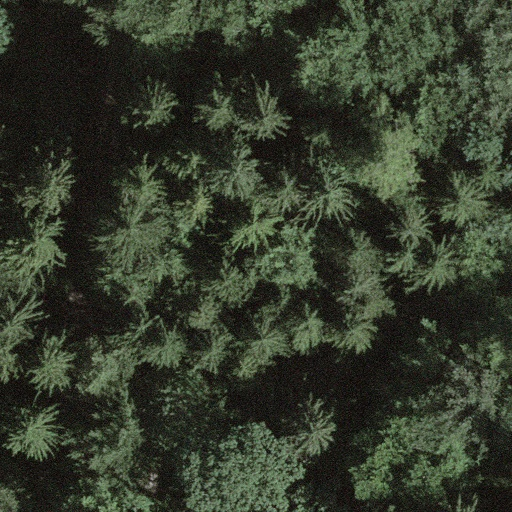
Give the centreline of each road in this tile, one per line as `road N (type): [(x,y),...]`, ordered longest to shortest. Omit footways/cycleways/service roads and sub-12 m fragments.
road 1 (track): [(135,0),(110,48),(72,344),(21,511)]
road 2 (track): [(108,511),(247,413),(511,252)]
